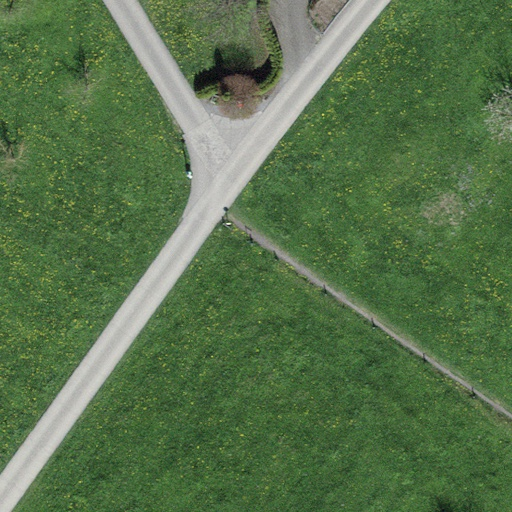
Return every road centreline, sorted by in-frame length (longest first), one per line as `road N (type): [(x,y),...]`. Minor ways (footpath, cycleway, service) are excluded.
road 1 (unclassified): [(0,498),(230,170)]
road 2 (unclassified): [(372,0),(230,170)]
road 3 (unclassified): [(230,170),(121,0)]
